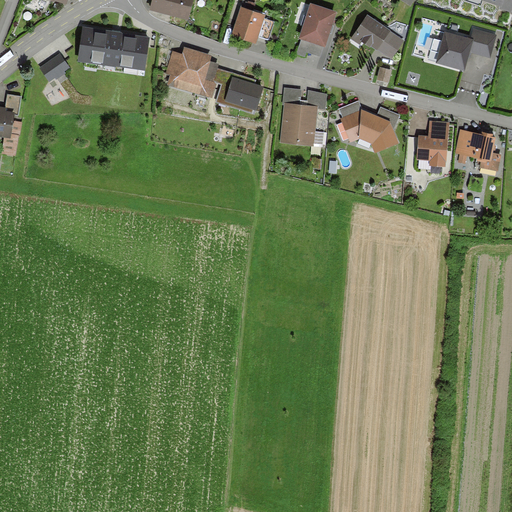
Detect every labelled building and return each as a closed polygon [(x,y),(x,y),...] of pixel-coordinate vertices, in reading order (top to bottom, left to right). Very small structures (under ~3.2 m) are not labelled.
[(153,0),(151,10),(189,21),(194,0),(153,0)] [(511,0),(478,0),(500,7),(499,10),(511,14),(511,13),(511,0)] [(308,43),(307,49),(299,47),(296,56),(306,59),(308,54),(321,58),(324,48),(325,49),(331,29),(336,13),(311,6),(300,40),(308,43)] [(242,7),(232,37),(256,44),(258,38),(270,41),(275,22),(266,20),(267,15),(242,7)] [(378,50),(379,48),(390,30),(385,27),(368,15),(352,39),(360,45),(361,43),(370,48),(371,46),(378,50)] [(142,34),(83,26),(78,61),(146,70),(150,37),(142,36),(142,34)] [(437,64),(464,73),(470,54),(492,60),(499,36),(475,28),(471,40),(446,33),(437,64)] [(405,40),(390,30),(379,48),(393,58),(405,40)] [(219,69),(220,65),(211,62),(213,55),(185,47),(183,54),(173,51),(166,74),(172,76),(169,86),(212,98),(216,83),(215,83),(219,69)] [(41,68),(51,82),(70,68),(60,54),(41,68)] [(380,68),(378,81),(389,83),(392,70),(380,68)] [(255,84),(256,81),(219,69),(215,83),(216,83),(223,85),(216,103),(254,115),(263,87),(255,84)] [(326,110),(328,95),(309,91),(308,101),(301,100),(303,90),(284,88),(282,105),(285,105),(281,143),(313,146),(318,109),(326,110)] [(20,123),(14,122),(15,115),(19,116),(22,97),(7,95),(5,108),(1,107),(0,106),(0,136),(5,138),(3,153),(16,155),(20,123)] [(339,109),(343,117),(362,110),(358,101),(339,109)] [(393,131),(400,116),(381,108),(377,116),(373,114),(362,110),(343,117),(341,118),(343,123),(337,125),(344,140),(349,138),(351,143),(360,140),(372,144),(376,153),(399,143),(393,131)] [(420,138),(418,161),(431,162),(430,167),(446,168),(449,123),(431,122),(430,138),(420,138)] [(461,131),(456,153),(460,154),(458,162),(465,163),(466,155),(480,158),(479,162),(482,162),(481,168),(499,172),(502,157),(493,155),(497,139),(461,131)]
